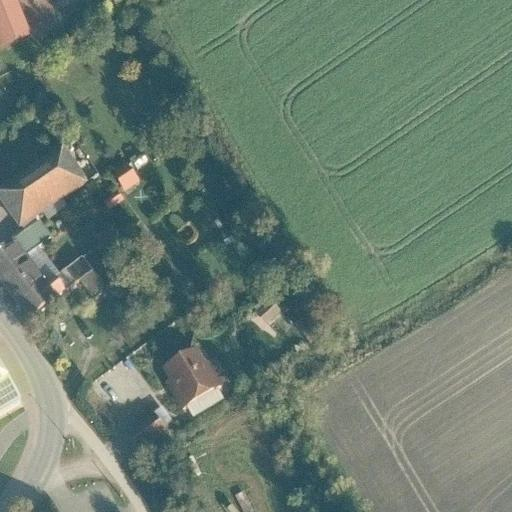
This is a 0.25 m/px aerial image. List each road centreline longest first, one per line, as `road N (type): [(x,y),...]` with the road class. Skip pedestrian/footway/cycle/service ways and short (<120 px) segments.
road 1 (secondary): [(0,313),(51,401),(53,426)]
road 2 (residential): [(53,426),(78,430),(134,511)]
